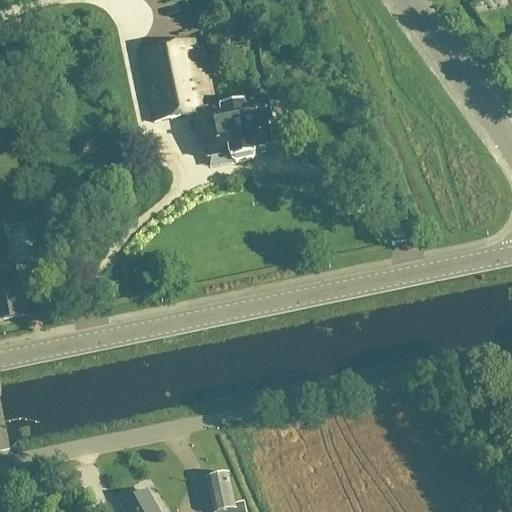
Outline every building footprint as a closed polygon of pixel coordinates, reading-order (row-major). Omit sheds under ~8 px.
[(191,44),(137,57),(152,127),(197,117),(206,163),(228,158),(229,164),(233,167),(250,164),(253,156),(253,152),(275,148),(274,145),(287,142),(282,122),(270,125),(265,101),(212,112),(199,53),(193,54),(191,44)] [(29,225),(8,230),(11,249),(13,259),(35,255),(29,225)] [(12,279),(0,281),(0,323),(26,318),(21,294),(15,295),(12,279)] [(225,478),(206,482),(212,511),(243,511),(242,505),(232,507),(225,478)] [(154,511),(145,494),(121,507),(124,511),(154,511)]
